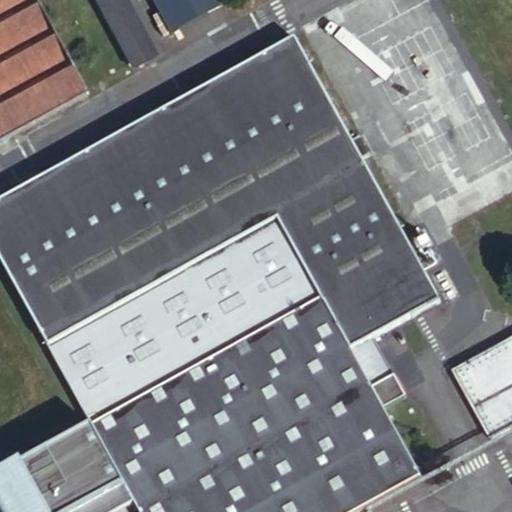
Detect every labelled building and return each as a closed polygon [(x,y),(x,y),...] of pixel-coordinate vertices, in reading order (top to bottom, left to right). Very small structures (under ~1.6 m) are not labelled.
[(0,0),(0,140),(86,93),(35,0),(0,0)] [(82,0),(126,78),(156,62),(121,0),(82,0)] [(150,0),(169,34),(225,4),(223,0),(150,0)] [(364,164),(373,159),(363,141),(354,145),(295,39),(199,91),(0,200),(0,253),(90,424),(80,429),(86,444),(100,441),(129,446),(156,511),(358,511),(417,480),(385,421),(381,414),(349,356),(372,343),(442,305),(427,278),(364,164)] [(158,64),(156,62),(126,78),(128,81),(158,64)] [(444,269),(427,278),(442,305),(459,296),(444,269)] [(511,336),(446,372),(485,443),(511,427),(511,336)] [(381,414),(384,414),(405,403),(372,343),(349,356),(381,414)] [(86,444),(80,429),(0,473),(0,511),(156,511),(129,446),(100,441),(86,444)]
